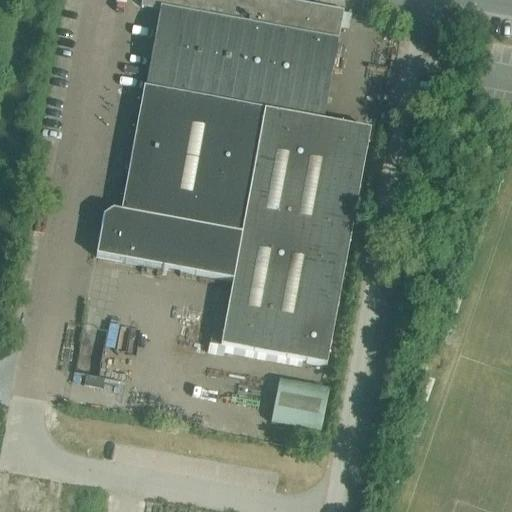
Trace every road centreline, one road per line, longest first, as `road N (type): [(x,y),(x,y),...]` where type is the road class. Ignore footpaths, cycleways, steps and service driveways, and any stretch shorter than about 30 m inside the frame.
road 1 (unclassified): [(329,511),(423,0)]
road 2 (unclassified): [(101,0),(18,459)]
road 3 (unclassified): [(303,511),(18,459)]
